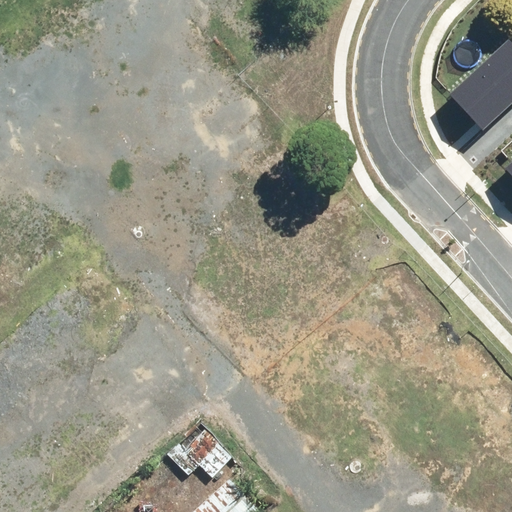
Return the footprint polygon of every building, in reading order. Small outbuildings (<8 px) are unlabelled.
[(238,0),(251,12),(263,0),(238,0)] [(511,39),(453,95),(484,127),(511,100),(511,39)] [(275,181),(218,117),(139,187),(181,234),(203,214),(215,227),(230,213),(234,218),(275,181)] [(342,258),(290,206),(248,247),(282,281),(262,301),(281,320),(342,258)] [(0,297),(26,270),(8,254),(0,262),(0,297)] [(414,362),(356,298),(294,355),(323,388),(341,372),(370,403),(414,362)] [(301,379),(286,364),(268,381),(283,396),(301,379)] [(426,502),(459,467),(450,459),(477,430),(432,386),(371,450),(426,502)] [(0,430),(14,417),(0,402),(0,430)] [(237,457),(203,424),(168,461),(189,481),(202,468),(214,479),(237,457)] [(0,511),(97,511),(100,511),(77,458),(0,490),(0,511)] [(511,511),(511,471),(505,464),(452,511),(511,511)] [(262,511),(232,480),(197,511),(262,511)]
